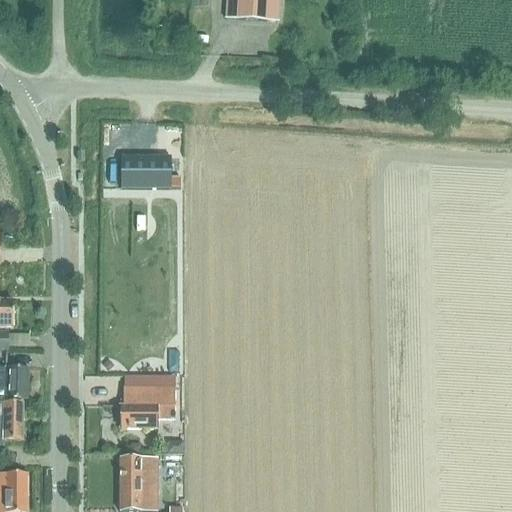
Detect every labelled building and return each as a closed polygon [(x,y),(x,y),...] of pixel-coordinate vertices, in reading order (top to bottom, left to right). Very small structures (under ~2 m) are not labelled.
[(265,23),(266,0),(226,0),(225,20),(265,23)] [(171,160),(121,159),(121,192),(171,192),(171,160)] [(12,304),(0,303),(0,331),(11,332),(12,304)] [(0,350),(8,350),(8,335),(0,335),(0,350)] [(29,369),(0,367),(0,398),(6,398),(6,399),(28,400),(29,369)] [(124,408),(120,408),(120,431),(158,432),(158,422),(175,423),(176,391),(182,391),(182,379),(159,378),(159,390),(124,390),(124,408)] [(0,447),(5,448),(5,442),(23,443),(24,405),(0,403),(0,447)] [(183,443),(165,443),(165,456),(183,455),(183,443)] [(120,460),(119,511),(157,511),(158,460),(120,460)] [(27,511),(28,476),(0,476),(0,511),(27,511)]
